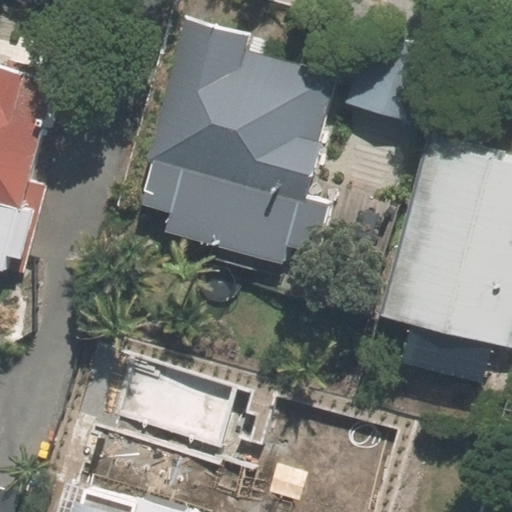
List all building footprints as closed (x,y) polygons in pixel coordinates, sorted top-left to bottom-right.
[(328,252),(342,205),(321,198),(337,141),(328,138),(351,60),(201,18),(150,201),(185,212),(180,233),(295,264),(301,244),(328,252)] [(352,104),(427,125),(448,48),(374,26),(352,104)] [(8,71),(0,68),(0,263),(30,271),(54,184),(42,181),(70,78),(11,62),(8,71)] [(511,343),(511,156),(448,138),(400,312),(426,320),(414,361),(483,380),(494,339),(511,343)] [(76,484),(67,511),(201,511),(147,495),(144,504),(76,484)] [(0,511),(25,511),(30,498),(0,489),(0,511)]
